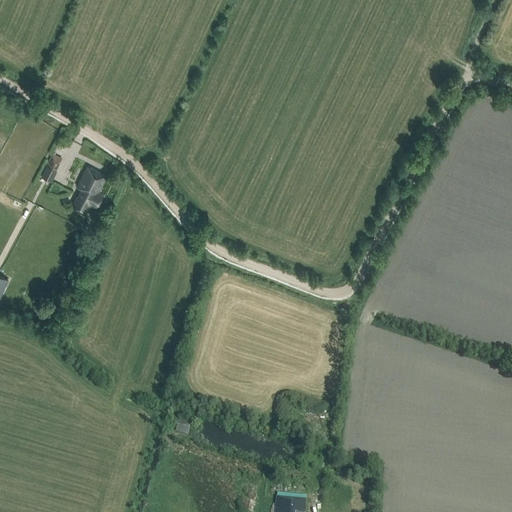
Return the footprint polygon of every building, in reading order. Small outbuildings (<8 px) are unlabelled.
[(62,157),(52,152),(45,165),(46,165),(41,176),(52,181),(57,171),(56,170),(62,157)] [(104,192),(98,189),(105,175),(86,166),(76,186),(81,188),(77,196),(76,196),(73,203),(85,209),(88,203),(96,207),(104,192)] [(0,297),(9,279),(0,274),(0,297)] [(191,424),(179,420),(175,432),(187,436),(191,424)] [(314,441),(323,443),(324,435),(315,433),(314,441)] [(304,511),(306,500),(276,498),(275,511),(304,511)]
